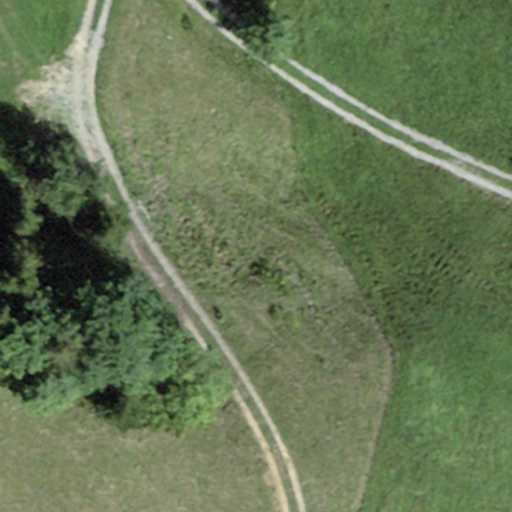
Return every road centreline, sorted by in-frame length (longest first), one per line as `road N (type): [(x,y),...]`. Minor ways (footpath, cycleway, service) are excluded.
road 1 (track): [(282,511),(271,465),(108,191),(84,82),(100,0)]
road 2 (track): [(511,197),(372,131),(235,43),(197,0)]
